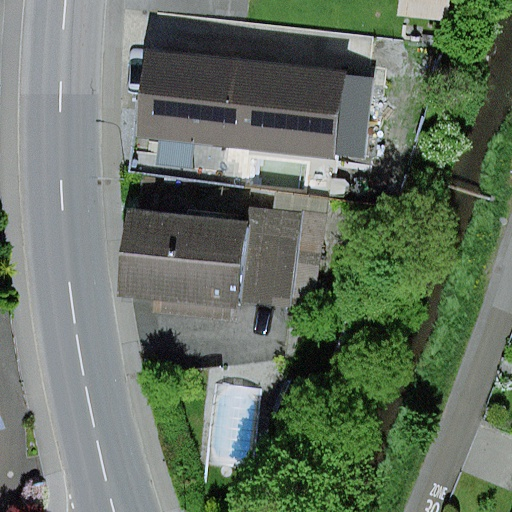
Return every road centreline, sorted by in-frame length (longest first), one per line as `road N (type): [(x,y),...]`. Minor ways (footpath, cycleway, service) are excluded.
road 1 (primary): [(114,511),(88,416),(65,233),(65,0)]
road 2 (residential): [(511,268),(424,511)]
